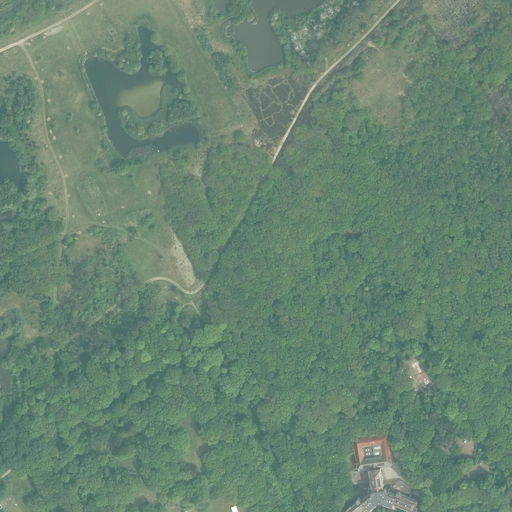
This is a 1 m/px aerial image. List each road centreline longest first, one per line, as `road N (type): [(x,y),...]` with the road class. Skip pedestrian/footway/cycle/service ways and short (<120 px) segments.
road 1 (track): [(19,42),(42,93),(44,133),(65,194),(48,345),(54,352)]
road 2 (track): [(34,436),(47,369),(68,338),(145,281),(157,277),(185,292)]
road 3 (track): [(34,436),(115,390),(185,292)]
road 4 (track): [(271,164),(314,85),(398,0)]
road 5 (track): [(190,294),(271,164)]
